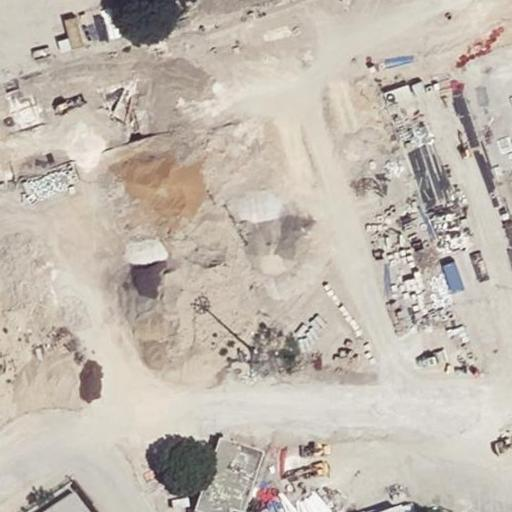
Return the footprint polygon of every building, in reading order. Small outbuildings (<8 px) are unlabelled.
[(41,0),(44,9),(81,0),(41,0)] [(261,169),(333,146),(316,90),(243,113),(261,169)] [(315,165),(257,181),(276,251),(374,224),(357,162),(317,173),(315,165)] [(191,276),(199,302),(245,289),(237,263),(191,276)] [(373,418),(430,392),(418,366),(361,391),(373,418)] [(0,511),(93,511),(71,484),(79,478),(55,448),(0,491),(0,443),(10,436),(0,436),(0,511)] [(193,511),(245,511),(264,458),(216,442),(193,511)] [(321,511),(436,511),(477,499),(460,442),(313,483),(321,511)] [(511,511),(511,445),(466,460),(482,511),(511,511)]
